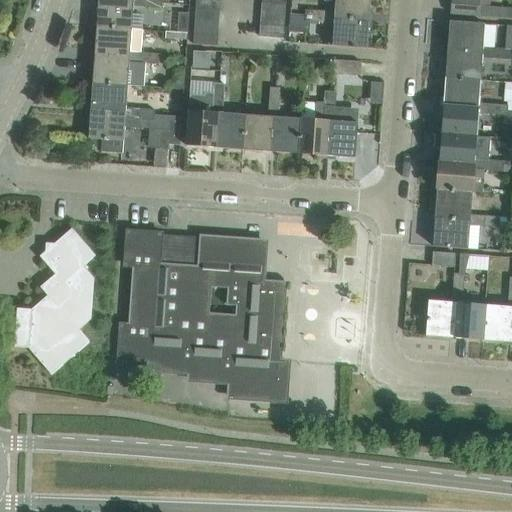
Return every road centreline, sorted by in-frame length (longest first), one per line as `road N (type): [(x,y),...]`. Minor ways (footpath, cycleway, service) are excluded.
road 1 (secondary): [(511,488),(269,461),(0,446)]
road 2 (residential): [(394,203),(0,175)]
road 3 (residential): [(511,380),(389,365),(383,342),(394,203)]
road 4 (residential): [(394,203),(410,0)]
road 5 (secondary): [(0,506),(168,511)]
